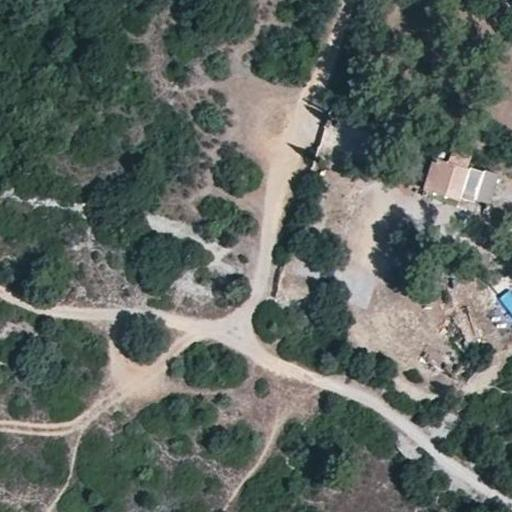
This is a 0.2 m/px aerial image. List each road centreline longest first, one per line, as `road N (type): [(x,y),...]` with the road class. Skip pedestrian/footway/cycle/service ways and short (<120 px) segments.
road 1 (track): [(230,332),(266,272),(281,184),(352,0)]
road 2 (track): [(230,332),(271,358),(374,400),(511,504)]
road 3 (track): [(0,428),(92,421),(188,340),(230,332)]
road 4 (track): [(0,286),(45,307),(230,332)]
